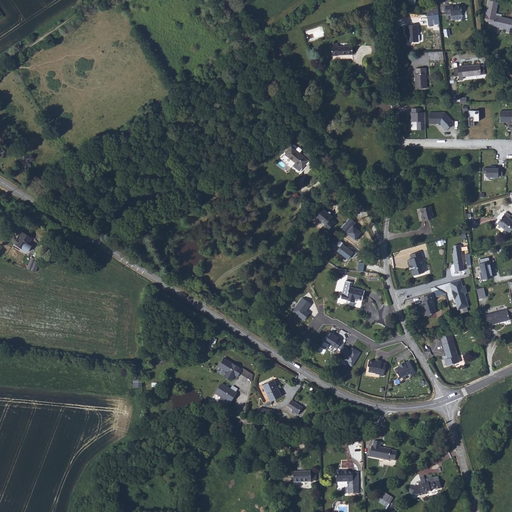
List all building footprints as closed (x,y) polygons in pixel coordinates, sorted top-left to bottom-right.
[(492,25),(492,28),(505,30),(504,33),(509,34),(511,34),(511,22),(511,20),(494,16),(497,3),(488,1),(484,21),(487,21),(488,24),(492,25)] [(461,5),(445,7),(446,15),(452,15),(453,21),(462,20),(462,15),(461,5)] [(429,25),(440,24),(439,9),(432,9),(432,14),(428,15),(429,25)] [(418,26),(408,27),(409,43),(418,43),(418,26)] [(382,43),(374,44),(374,56),(382,56),(382,43)] [(339,46),(333,46),(334,59),(340,59),(340,57),(354,56),(353,49),(339,49),(339,46)] [(446,61),(444,52),(431,52),(431,61),(446,61)] [(482,76),(481,66),(459,68),(460,81),(465,81),(464,77),(482,76)] [(417,89),(429,88),(428,68),(418,69),(418,74),(416,74),(417,89)] [(421,109),(412,109),(412,112),(411,113),(411,121),(418,121),(419,129),(425,129),(424,113),(421,113),(421,109)] [(477,110),(467,110),(468,125),(473,125),(473,120),(478,120),(477,110)] [(511,111),(500,112),(500,122),(509,122),(511,124),(511,111)] [(445,112),(429,112),(429,124),(439,124),(446,131),(454,122),(445,112)] [(303,168),(313,155),(307,150),(304,154),(292,146),(286,154),(293,160),(290,164),(290,166),(291,167),(293,167),(296,163),(303,168)] [(504,178),(504,169),(497,170),(497,168),(491,168),(491,170),(485,170),(485,175),(488,175),(488,178),(493,178),(493,179),(500,179),(500,178),(504,178)] [(423,217),(424,222),(436,218),(433,206),(422,209),(424,216),(423,217)] [(326,218),(317,211),(310,220),(319,227),(318,229),(319,231),(322,232),(329,224),(325,220),(326,218)] [(505,214),(495,224),(507,235),(511,229),(511,224),(507,219),(509,217),(505,214)] [(356,222),(350,217),(341,229),(356,240),(362,232),(353,226),(356,222)] [(28,252),(33,247),(30,244),(34,239),(29,235),(26,239),(20,236),(15,242),(28,252)] [(354,251),(342,242),(336,250),(348,259),(354,251)] [(452,245),(455,271),(464,269),(460,244),(452,245)] [(421,252),(410,255),(411,259),(408,259),(413,277),(425,273),(421,258),(423,257),(421,252)] [(40,260),(32,257),(28,269),(37,272),(40,260)] [(479,262),(482,279),(492,276),(489,260),(479,262)] [(461,279),(449,282),(457,309),(469,306),(461,279)] [(342,281),(338,298),(345,300),(344,301),(351,303),(352,299),(360,301),(361,292),(347,288),(348,283),(342,281)] [(486,296),(483,286),(476,288),(479,298),(486,296)] [(431,295),(421,298),(423,307),(424,309),(422,310),(424,316),(434,313),(433,307),(434,307),(431,299),(433,299),(431,295)] [(302,297),(292,311),(304,320),(310,313),(306,310),(311,304),(302,297)] [(511,318),(511,310),(488,314),(490,325),(511,321),(511,318)] [(328,332),(323,340),(337,348),(342,340),(328,332)] [(449,332),(437,335),(444,360),(442,361),(444,367),(457,363),(449,332)] [(353,366),(360,352),(352,347),(344,361),(353,366)] [(243,369),(224,357),(218,367),(226,372),(224,376),(232,381),(235,375),(238,377),(243,369)] [(381,376),(383,364),(379,363),(380,361),(375,360),(375,362),(372,361),(367,360),(366,365),(367,366),(366,370),(372,372),(373,373),(377,374),(376,375),(381,376)] [(398,367),(394,370),(396,373),(397,374),(399,378),(404,375),(406,376),(409,374),(410,375),(414,374),(408,362),(405,364),(404,363),(400,365),(401,366),(398,367)] [(134,379),(134,387),(143,387),(143,379),(134,379)] [(231,389),(221,382),(214,392),(225,400),(222,403),(227,406),(234,395),(229,391),(231,389)] [(275,382),(263,387),(272,404),(283,399),(275,382)] [(302,409),(291,402),(287,407),(286,408),(291,411),(291,413),(297,417),(302,409)] [(260,408),(260,411),(263,412),(263,415),(273,417),(274,410),(260,408)] [(395,462),(397,453),(392,452),(392,450),(388,450),(388,452),(384,452),(384,449),(380,448),(380,444),(373,442),(369,459),(389,463),(389,461),(395,462)] [(310,483),(310,472),(292,472),(293,484),(310,483)] [(339,472),(333,472),(334,484),(346,483),(347,488),(345,488),(346,495),(357,494),(355,473),(346,473),(346,472),(339,473),(339,472)] [(433,490),(434,492),(440,490),(437,478),(431,480),(430,477),(426,479),(427,482),(424,482),(423,478),(419,478),(419,483),(417,484),(418,488),(416,489),(419,498),(425,496),(424,495),(423,493),(433,490)] [(388,507),(394,497),(385,492),(379,502),(388,507)]
